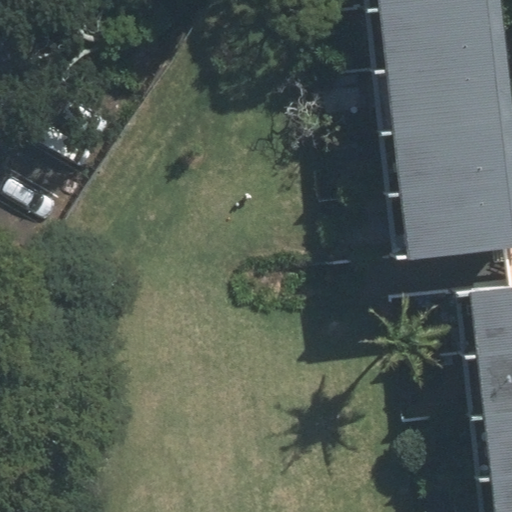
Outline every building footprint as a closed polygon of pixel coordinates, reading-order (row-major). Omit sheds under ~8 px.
[(505,51),(498,0),(414,0),(368,6),(376,68),(505,51)] [(511,113),(511,103),(505,51),(376,68),(384,130),(511,113)] [(511,176),(511,113),(384,130),(393,192),(511,176)] [(511,239),(511,176),(393,192),(401,254),(511,239)] [(511,345),(511,284),(454,290),(460,351),(511,345)] [(511,407),(511,345),(460,351),(466,412),(511,407)] [(511,468),(511,407),(466,412),(472,473),(511,468)] [(511,511),(511,468),(472,473),(476,511),(511,511)]
